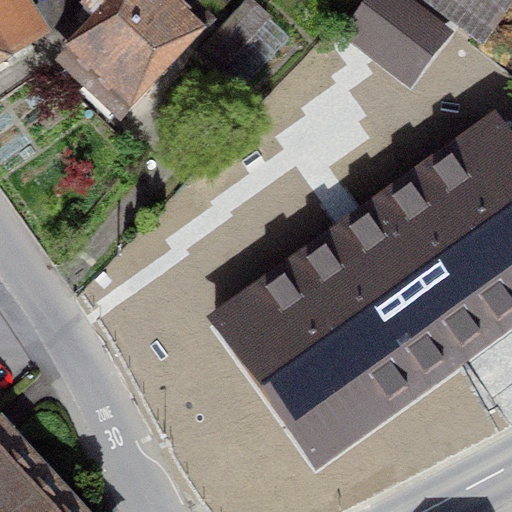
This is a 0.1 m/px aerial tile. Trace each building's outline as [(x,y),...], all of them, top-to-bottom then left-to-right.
[(32,0),(0,0),(0,72),(56,37),(32,0)] [(175,0),(114,0),(63,52),(124,113),(206,31),(175,0)] [(251,0),(210,42),(243,74),(285,31),(252,0),(251,0)] [(410,86),(451,34),(408,0),(368,0),(342,33),(410,86)] [(511,14),(511,0),(421,0),(487,49),(511,14)] [(511,137),(495,113),(207,320),(315,470),(511,329),(511,137)] [(80,511),(0,425),(0,511),(80,511)]
